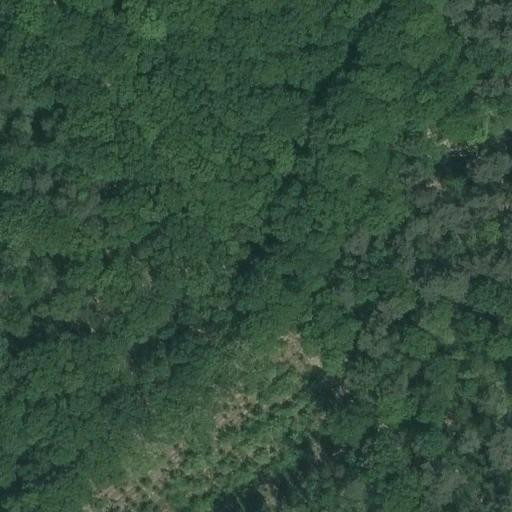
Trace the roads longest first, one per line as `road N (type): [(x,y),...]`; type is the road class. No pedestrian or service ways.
road 1 (track): [(424,0),(278,320),(25,0)]
road 2 (track): [(429,511),(278,320),(65,511)]
